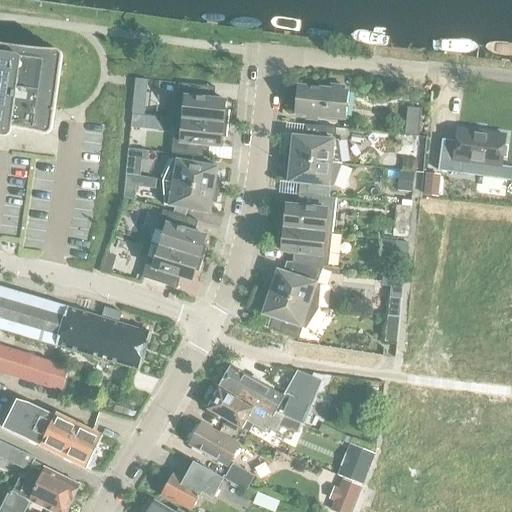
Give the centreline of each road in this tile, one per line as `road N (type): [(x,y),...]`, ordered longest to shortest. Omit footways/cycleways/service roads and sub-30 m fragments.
road 1 (residential): [(202,329),(238,249),(270,48)]
road 2 (unclassified): [(511,80),(270,48)]
road 3 (residential): [(0,264),(174,306),(202,329)]
road 4 (residential): [(96,511),(202,329)]
